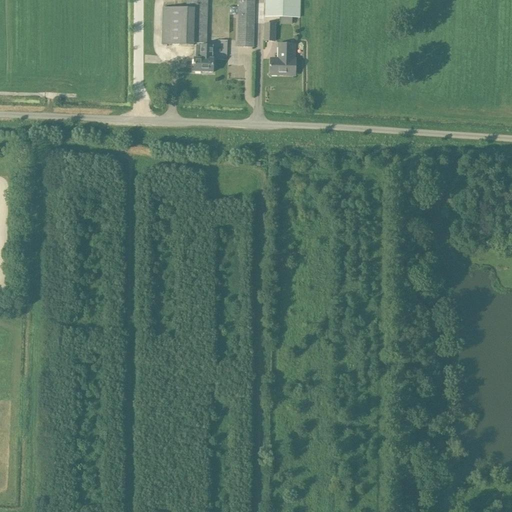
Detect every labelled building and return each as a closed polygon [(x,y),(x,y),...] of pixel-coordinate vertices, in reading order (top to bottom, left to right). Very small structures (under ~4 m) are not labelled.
[(161,45),(207,47),(207,0),(186,0),(186,9),(162,8),(161,45)] [(238,0),(237,47),(254,48),(254,0),(238,0)] [(265,0),(265,17),(300,18),(300,0),(265,0)] [(275,42),(276,24),(264,24),(263,42),(275,42)] [(271,59),(270,75),(295,76),(295,60),(294,60),(294,45),(279,45),(278,59),(271,59)] [(211,60),(212,48),(196,47),(195,59),(194,59),(194,73),(213,73),(213,60),(211,60)]
